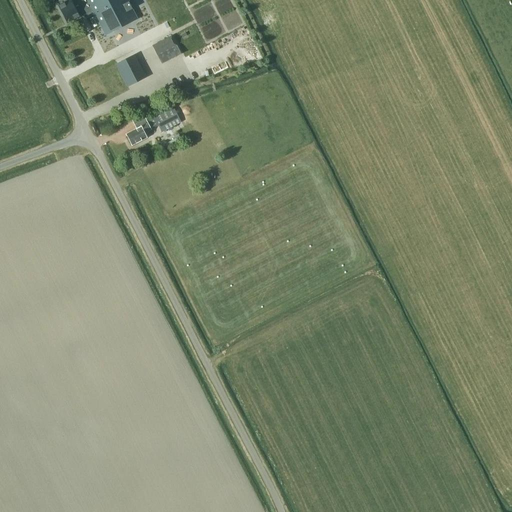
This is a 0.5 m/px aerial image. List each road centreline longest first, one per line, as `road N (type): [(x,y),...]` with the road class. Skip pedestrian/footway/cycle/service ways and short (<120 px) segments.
road 1 (unclassified): [(283,511),(87,132)]
road 2 (unclassified): [(87,132),(19,0)]
